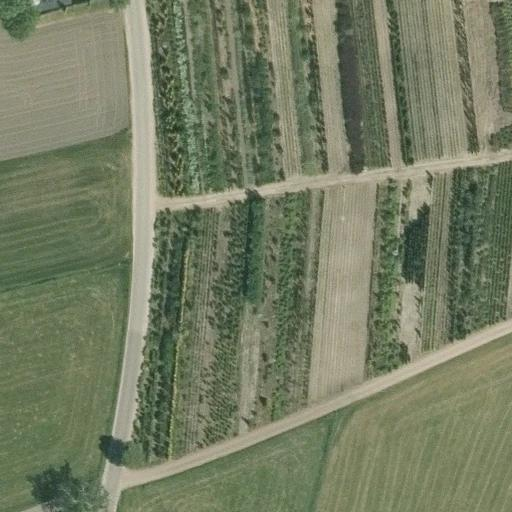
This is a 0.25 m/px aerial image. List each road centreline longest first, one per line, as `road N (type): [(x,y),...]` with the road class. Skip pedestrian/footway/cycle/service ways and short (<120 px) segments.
road 1 (unclassified): [(105,511),(144,268),(147,136),(136,0)]
road 2 (track): [(511,326),(48,511)]
